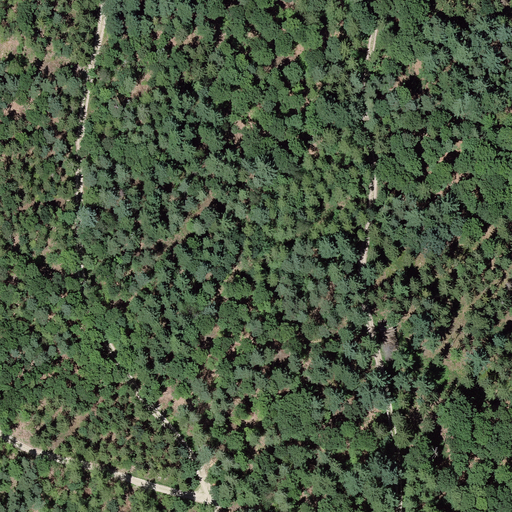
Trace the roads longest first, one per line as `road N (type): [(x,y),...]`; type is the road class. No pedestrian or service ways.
road 1 (track): [(209,494),(199,466),(99,330),(80,287),(79,128),(104,0)]
road 2 (track): [(379,0),(363,109),(377,187),(362,253),(365,324),(398,468),(400,511)]
road 3 (track): [(217,511),(209,494),(179,493),(0,432)]
